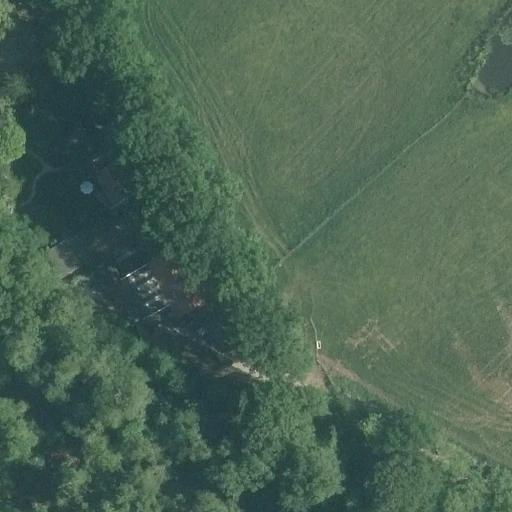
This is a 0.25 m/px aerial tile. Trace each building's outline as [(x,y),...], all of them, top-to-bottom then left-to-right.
[(0,86),(0,95),(5,106),(16,101),(7,83),(0,86)] [(125,167),(122,161),(116,150),(88,165),(95,178),(98,176),(106,190),(103,191),(112,208),(143,191),(129,165),(125,167)] [(224,348),(241,339),(218,297),(219,296),(191,244),(176,252),(164,230),(136,245),(148,266),(121,281),(110,261),(92,271),(106,295),(112,292),(122,310),(127,307),(131,316),(141,310),(146,319),(171,305),(178,318),(186,313),(191,323),(205,316),(209,323),(204,325),(214,344),(220,341),(224,348)] [(79,267),(64,244),(46,256),(60,279),(79,267)] [(183,361),(245,394),(255,378),(233,366),(235,362),(161,322),(148,347),(181,365),(183,361)]
